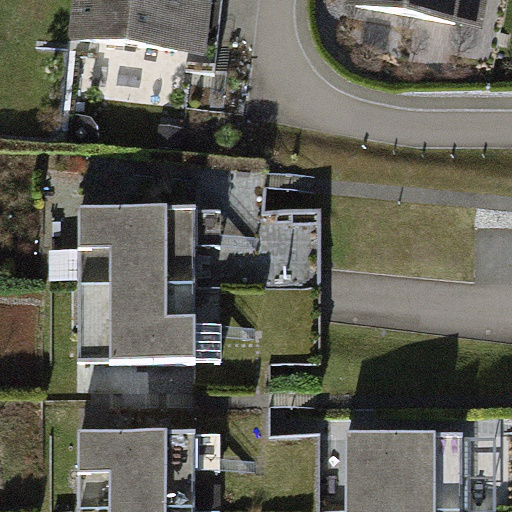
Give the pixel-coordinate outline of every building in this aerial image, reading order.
[(218,0),(74,0),(70,48),(212,63),(218,0)] [(497,0),(348,0),(343,26),(487,54),(497,0)] [(226,205),(83,205),(84,365),(227,364),(226,205)] [(327,276),(328,209),(269,208),(268,275),(327,276)] [(219,511),(218,431),(77,432),(77,511),(219,511)] [(491,511),(491,432),(345,433),(345,511),(491,511)]
